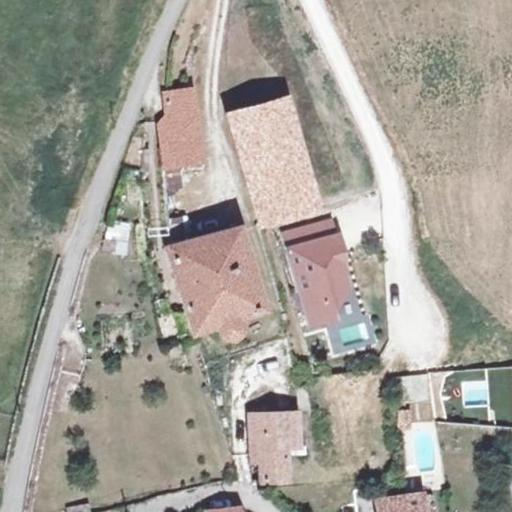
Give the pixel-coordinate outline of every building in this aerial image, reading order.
[(223,81),(229,117),(276,103),(267,61),(227,70),(228,80),(223,81)] [(158,125),(165,167),(179,165),(205,161),(195,89),(164,95),(166,116),(158,125)] [(276,103),(229,117),(259,224),(316,207),(286,100),(276,103)] [(181,189),(179,165),(165,167),(165,191),(181,189)] [(168,221),(170,250),(190,244),(186,219),(168,221)] [(124,258),(129,229),(106,225),(101,253),(124,258)] [(238,230),(190,244),(170,250),(196,335),(219,326),(222,332),(225,337),(229,338),(233,339),(236,338),(240,336),(241,331),(240,326),(238,320),(264,311),(238,230)] [(395,377),(397,404),(427,402),(425,375),(395,377)] [(261,448),(263,486),(288,485),(286,447),(299,446),(297,413),(250,416),(252,448),(261,448)] [(424,511),(422,495),(379,502),(379,511),(424,511)] [(435,511),(433,495),(422,495),(424,511),(435,511)]
